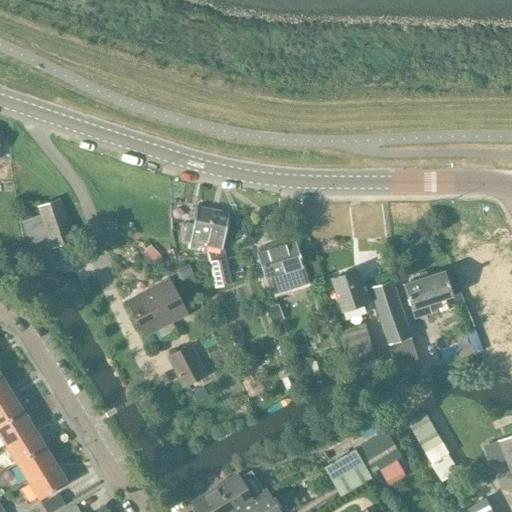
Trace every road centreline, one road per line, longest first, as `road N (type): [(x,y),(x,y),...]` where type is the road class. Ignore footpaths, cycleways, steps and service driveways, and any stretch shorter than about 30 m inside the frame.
road 1 (tertiary): [(0,102),(234,175),(511,186)]
road 2 (residential): [(139,511),(27,329),(0,311)]
